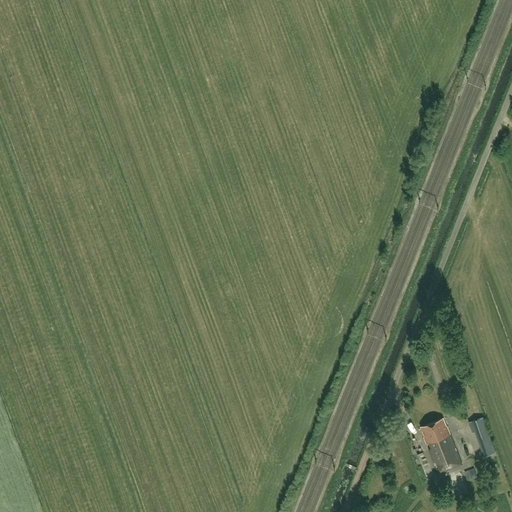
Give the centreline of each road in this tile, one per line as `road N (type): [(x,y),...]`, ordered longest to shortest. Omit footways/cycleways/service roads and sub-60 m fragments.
road 1 (unclassified): [(412,340),(511,91)]
road 2 (track): [(345,511),(412,340)]
